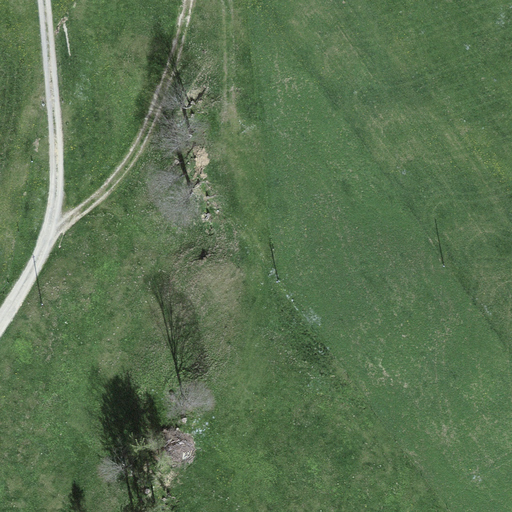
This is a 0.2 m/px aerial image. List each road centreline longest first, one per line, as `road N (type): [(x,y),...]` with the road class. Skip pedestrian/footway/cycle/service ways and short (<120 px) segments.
road 1 (track): [(0,322),(42,248),(56,202),(43,0)]
road 2 (track): [(48,232),(101,192),(139,146),(188,0)]
